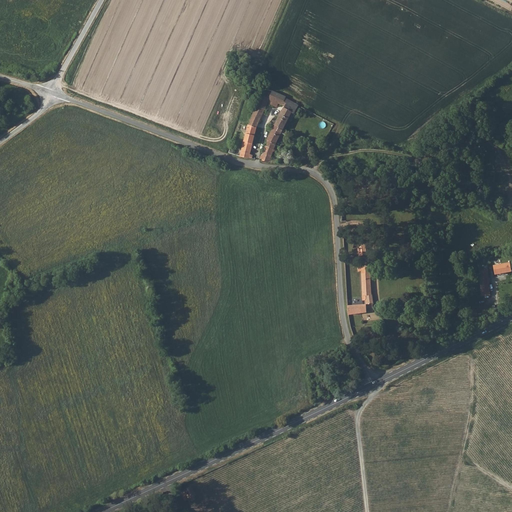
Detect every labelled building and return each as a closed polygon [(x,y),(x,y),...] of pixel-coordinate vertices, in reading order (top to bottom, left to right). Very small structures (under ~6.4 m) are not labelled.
[(263,91),(248,125),(256,127),(267,102),(276,107),(279,103),(282,104),(287,96),(262,85),(260,90),(263,91)] [(289,99),(274,125),(283,130),(292,113),(294,114),(299,104),(289,99)] [(249,155),(256,127),(248,125),(240,156),(252,159),(252,156),(249,155)] [(266,152),(263,151),(261,160),(272,163),(272,160),(271,159),(277,142),(283,130),(274,125),(266,140),(269,141),(267,147),(266,152)] [(358,246),(360,256),(368,254),(366,245),(358,246)] [(511,271),(510,263),(494,265),(495,273),(511,271)] [(372,294),(370,266),(358,268),(359,271),(362,271),(363,296),(362,296),(363,300),(366,300),(366,304),(348,305),(349,314),(373,312),(373,304),(374,304),(373,294),(372,294)] [(483,266),(478,267),(481,296),(486,296),(486,299),(490,298),(489,280),(488,266),(484,267),(483,266)] [(189,501),(195,499),(193,496),(194,496),(195,497),(197,496),(192,487),(186,490),(187,493),(183,495),(185,499),(187,498),(189,501)]
